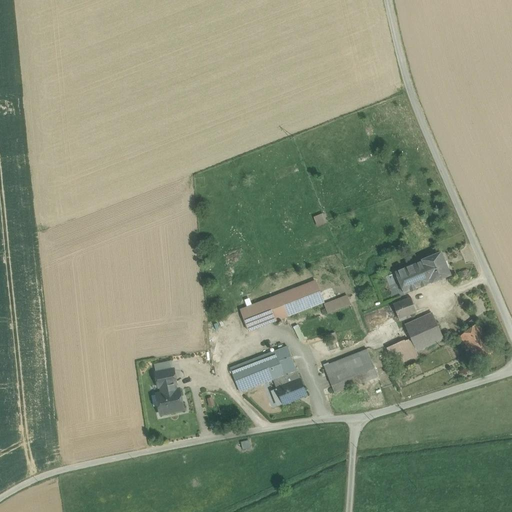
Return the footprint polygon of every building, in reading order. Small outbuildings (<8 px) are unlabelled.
[(313,217),(317,226),(327,222),(322,212),(313,217)] [(423,261),(413,265),(417,275),(422,286),(431,282),(432,283),(450,275),(441,253),(422,261),(423,261)] [(413,265),(395,273),(404,294),(412,290),(407,279),(417,275),(413,265)] [(417,275),(407,279),(412,290),(422,286),(417,275)] [(315,282),(240,311),(248,332),(323,302),(315,282)] [(347,296),(325,305),(328,314),(350,305),(347,296)] [(411,298),(393,304),(396,312),(413,305),(411,298)] [(413,305),(396,312),(399,320),(416,313),(413,305)] [(432,314),(405,326),(411,340),(416,351),(443,339),(432,314)] [(477,324),(460,337),(480,363),(497,350),(477,324)] [(328,335),(330,340),(337,337),(335,332),(328,335)] [(418,356),(416,351),(411,340),(409,341),(408,340),(405,341),(404,341),(386,349),(394,367),(418,356)] [(287,347),(231,369),(241,392),(273,380),(289,373),(296,371),(287,347)] [(367,350),(324,367),(334,394),(347,389),(378,377),(367,350)] [(174,370),(156,374),(159,387),(161,387),(174,384),(176,384),(174,370)] [(296,371),(289,373),(293,383),(276,389),(277,389),(283,405),(306,396),(296,371)] [(289,373),(273,380),(276,389),(293,383),(289,373)] [(174,384),(161,387),(162,394),(176,391),(174,384)] [(277,389),(273,391),(272,394),(276,405),(280,406),(283,405),(277,389)] [(162,394),(159,394),(161,403),(159,406),(160,415),(183,410),(179,390),(176,391),(162,394)] [(208,407),(214,405),(212,396),(206,398),(208,407)]
